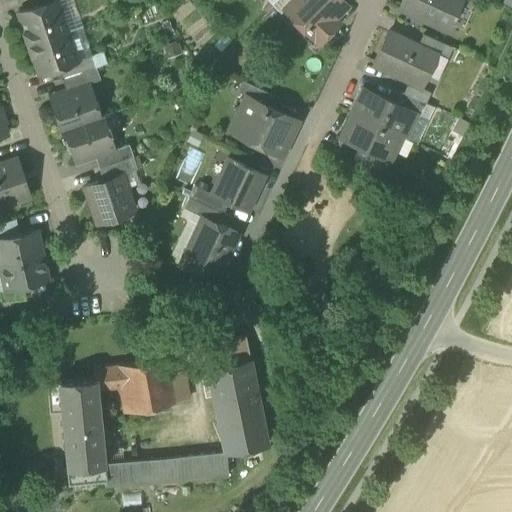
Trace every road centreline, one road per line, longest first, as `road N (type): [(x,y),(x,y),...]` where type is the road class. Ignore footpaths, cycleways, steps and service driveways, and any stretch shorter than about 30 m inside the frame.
road 1 (residential): [(116,299),(77,258),(0,30)]
road 2 (secondary): [(314,511),(429,328)]
road 3 (secondary): [(429,328),(511,159)]
